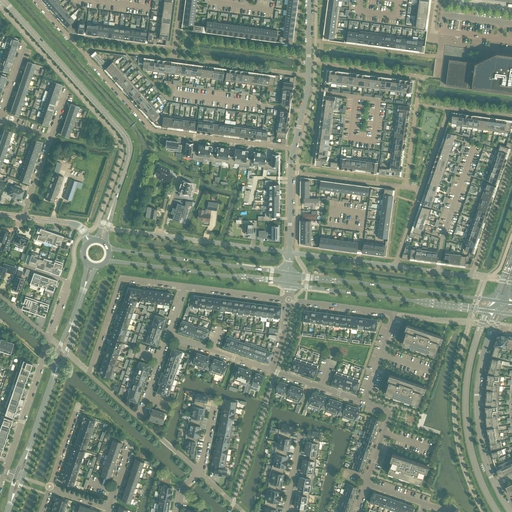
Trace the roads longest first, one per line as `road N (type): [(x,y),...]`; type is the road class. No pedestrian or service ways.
road 1 (tertiary): [(99,242),(125,168),(126,136),(3,0)]
road 2 (residential): [(293,148),(151,129),(85,55),(90,47)]
road 3 (secondary): [(23,479),(97,264)]
road 4 (secondary): [(87,261),(16,476)]
road 5 (residential): [(308,62),(419,75),(405,187)]
road 6 (secondary): [(497,301),(289,274)]
road 7 (secondary): [(289,284),(495,311)]
road 8 (residential): [(288,300),(393,314),(364,402)]
road 9 (secondary): [(105,258),(289,284)]
road 10 (secondary): [(289,274),(107,250)]
road 11 (residential): [(494,323),(477,405),(496,486)]
road 12 (residential): [(88,374),(120,281),(183,287)]
road 13 (residential): [(511,115),(447,106),(421,188)]
road 14 (unclassified): [(290,252),(144,234)]
road 15 (residential): [(5,472),(49,338)]
road 16 (residential): [(172,58),(308,76)]
road 17 (residential): [(469,276),(511,153)]
